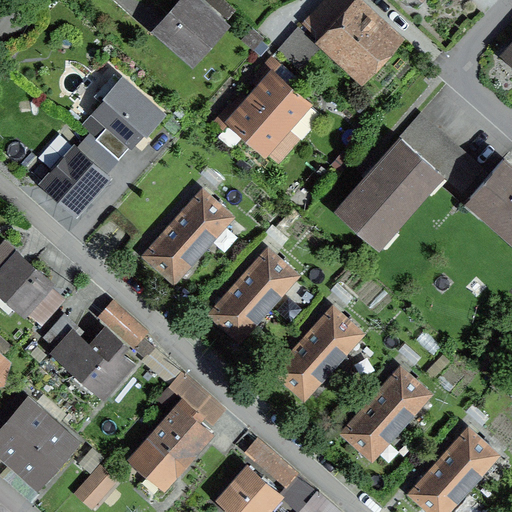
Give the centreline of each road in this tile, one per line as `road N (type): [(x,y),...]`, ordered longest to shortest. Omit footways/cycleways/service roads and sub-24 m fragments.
road 1 (residential): [(0,183),(360,511)]
road 2 (residential): [(511,125),(465,74),(472,45),(511,5)]
